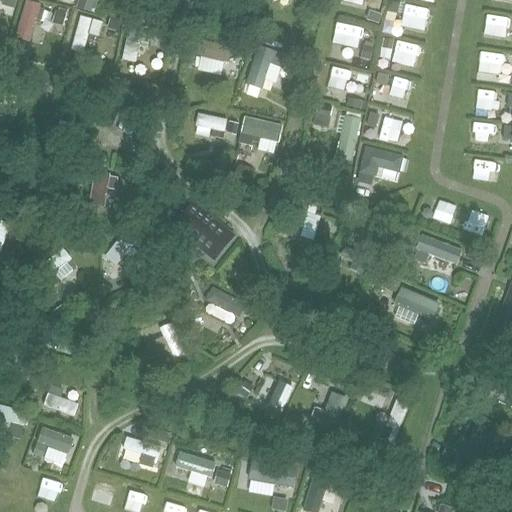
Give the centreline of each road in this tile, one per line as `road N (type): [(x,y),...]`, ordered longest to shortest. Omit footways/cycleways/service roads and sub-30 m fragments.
road 1 (track): [(421,370),(296,343),(275,317),(252,248),(202,187),(53,81),(0,63)]
road 2 (track): [(85,471),(107,428),(208,376),(275,317)]
road 3 (track): [(157,152),(181,13)]
road 4 (track): [(117,128),(43,174),(0,183)]
